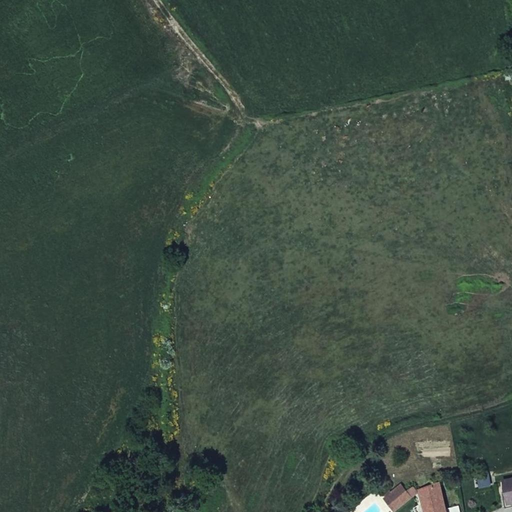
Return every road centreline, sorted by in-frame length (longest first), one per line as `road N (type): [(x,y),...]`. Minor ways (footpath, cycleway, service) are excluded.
road 1 (track): [(167,511),(168,268),(196,191),(242,121),(231,92),(155,0)]
road 2 (track): [(511,400),(373,439),(322,511)]
